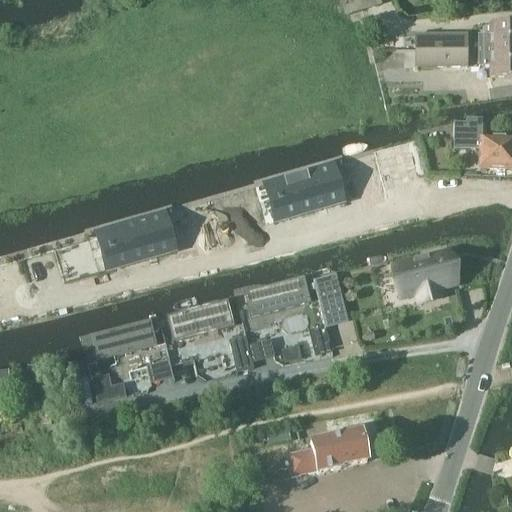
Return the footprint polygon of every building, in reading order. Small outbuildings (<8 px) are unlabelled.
[(353,16),(381,7),(378,0),(338,0),(345,19),(353,16)] [(479,49),(511,48),(511,23),(491,24),(491,36),(478,36),(479,49)] [(416,36),(416,56),(433,55),(433,54),(450,54),(449,49),(467,49),(467,36),(416,36)] [(511,48),(479,49),(479,55),(479,67),(491,67),(491,80),(511,79),(511,48)] [(467,68),(467,49),(449,49),(450,54),(433,54),(433,55),(416,56),(416,69),(467,68)] [(454,119),(453,152),(481,153),(480,169),(511,169),(511,140),(482,140),(483,120),(465,119),(454,119)] [(333,166),(273,183),(278,200),(276,200),(277,204),(279,204),(284,221),(332,207),(326,185),(337,182),(333,166)] [(164,215),(104,232),(109,249),(108,249),(109,253),(110,253),(115,269),(163,255),(157,234),(169,231),(164,215)] [(444,255),(392,268),(398,293),(414,289),(418,306),(443,300),(440,291),(456,287),(450,263),(446,264),(444,255)] [(249,293),(255,317),(311,302),(305,279),(249,293)] [(321,309),(342,304),(337,282),(315,288),(321,309)] [(168,318),(174,343),(235,329),(229,304),(168,318)] [(95,362),(158,348),(152,322),(89,336),(95,362)] [(326,329),(310,333),(316,357),(332,353),(326,329)] [(230,343),(238,374),(254,370),(246,339),(230,343)] [(93,380),(97,404),(125,398),(122,386),(110,389),(108,377),(93,380)] [(23,416),(23,428),(46,427),(46,416),(23,416)] [(340,469),(367,463),(361,434),(310,444),(312,453),(287,458),(292,479),(317,474),(317,475),(341,470),(340,469)]
